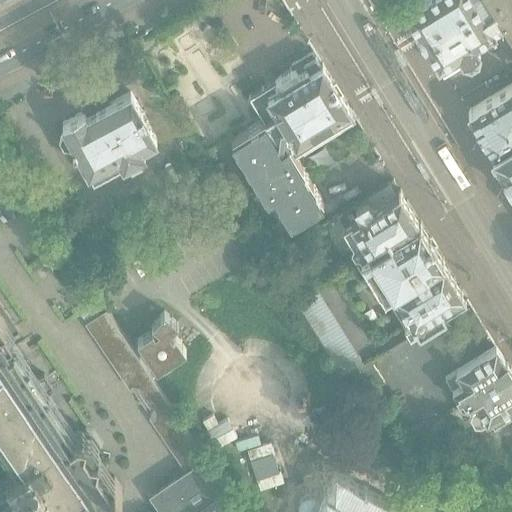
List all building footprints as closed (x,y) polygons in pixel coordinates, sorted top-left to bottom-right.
[(511,0),(411,0),(403,5),(406,10),(407,9),(418,28),(417,28),(425,41),(425,40),(437,59),(436,59),(438,62),(443,69),(461,56),(463,57),(470,59),(477,54),(479,46),(475,41),(496,28),(494,25),(495,25),(494,24),(502,19),(511,35),(511,0)] [(351,110),(322,63),(322,62),(320,63),(315,55),(305,61),(302,57),(290,64),(292,68),(274,79),(292,108),(280,115),(283,121),(280,123),(293,144),(296,142),(302,152),(303,152),(354,119),(349,111),(351,110)] [(302,152),(296,142),(293,144),(280,123),(283,121),(280,115),(292,108),(274,79),(249,95),(264,118),(231,139),(267,197),(274,193),(278,199),(277,200),(290,221),(323,200),(295,156),(302,152)] [(511,81),(467,109),(470,113),(477,124),(477,125),(485,138),(485,137),(492,148),(491,148),(493,151),(511,139),(511,81)] [(156,140),(130,92),(110,103),(105,94),(80,107),(83,112),(62,123),(66,129),(60,139),(65,146),(76,148),(89,171),(109,160),(114,170),(146,153),(143,147),(156,140)] [(511,139),(493,151),(492,152),(492,153),(494,156),(494,155),(495,156),(503,169),(502,169),(511,184),(511,183),(511,139)] [(230,196),(215,173),(202,180),(203,182),(196,186),(209,209),(230,196)] [(419,221),(401,192),(402,192),(400,190),(398,191),(396,193),(390,183),(394,181),(394,180),(336,215),(353,243),(351,248),(355,253),(359,254),(361,257),(419,221)] [(156,194),(113,217),(124,236),(166,213),(156,194)] [(442,257),(435,245),(429,235),(428,235),(421,223),(420,220),(419,221),(361,257),(360,258),(354,262),(377,300),(385,295),(443,260),(444,259),(442,257)] [(465,299),(460,292),(462,291),(461,289),(443,260),(385,295),(410,335),(466,300),(465,298),(465,299)] [(350,277),(345,269),(334,275),(339,283),(350,277)] [(114,494),(118,491),(117,491),(122,488),(114,476),(110,479),(96,459),(96,458),(97,451),(90,449),(84,440),(85,433),(77,431),(73,433),(47,395),(55,390),(44,374),(36,379),(13,345),(10,348),(4,341),(19,331),(0,302),(0,440),(13,459),(5,464),(13,474),(0,482),(0,511),(63,511),(72,507),(75,511),(79,511),(91,504),(94,508),(98,505),(104,506),(112,501),(114,494)] [(95,334),(114,321),(107,311),(91,321),(90,320),(87,322),(95,334)] [(186,351),(176,335),(172,338),(170,333),(178,324),(165,311),(153,325),(159,332),(155,334),(153,331),(137,341),(157,370),(186,351)] [(102,345),(121,332),(114,321),(95,334),(102,345)] [(110,356),(129,343),(121,332),(102,345),(110,356)] [(117,367),(136,354),(129,343),(110,356),(117,367)] [(511,370),(507,362),(506,362),(496,346),(445,377),(462,405),(470,406),(471,406),(471,407),(469,412),(475,422),(481,422),(486,419),(487,421),(500,413),(506,422),(509,421),(511,419),(511,370)] [(125,378),(143,365),(136,354),(117,367),(125,378)] [(384,382),(369,360),(357,368),(371,390),(384,382)] [(153,380),(145,368),(143,365),(125,378),(132,389),(138,390),(153,380)] [(153,380),(138,390),(141,395),(141,396),(147,404),(146,404),(148,404),(151,408),(165,399),(153,380)] [(176,414),(165,399),(151,408),(150,415),(158,426),(176,414)] [(165,437),(183,425),(176,414),(158,426),(165,437)] [(172,448),(190,436),(183,425),(165,437),(172,448)] [(180,459),(198,447),(190,436),(172,448),(180,459)] [(187,470),(205,458),(198,447),(180,459),(187,470)] [(185,511),(208,496),(222,487),(224,486),(205,458),(187,470),(151,494),(163,511),(185,511)] [(404,511),(382,500),(335,474),(320,502),(313,499),(309,498),(305,499),(301,501),(299,504),(298,509),(298,511),(404,511)] [(225,511),(214,496),(190,511),(225,511)]
